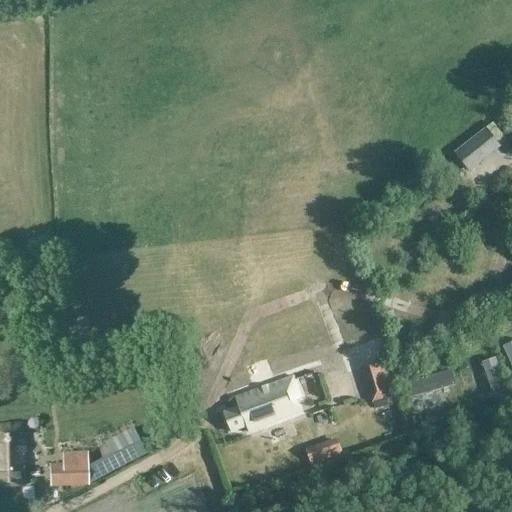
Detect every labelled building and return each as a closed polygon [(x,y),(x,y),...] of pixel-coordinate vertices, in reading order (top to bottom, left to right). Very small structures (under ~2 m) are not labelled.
[(454,154),(469,174),(500,149),(485,129),(454,154)] [(451,362),(459,396),(473,393),(465,359),(451,362)] [(362,373),(371,404),(387,399),(376,364),(362,368),(363,373),(362,373)] [(245,427),(247,433),(298,411),(292,399),(298,396),(289,376),(233,399),(237,408),(221,415),(229,434),(245,427)] [(25,426),(0,426),(0,487),(22,487),(21,466),(26,466),(25,426)] [(50,488),(91,486),(89,464),(49,465),(50,488)]
